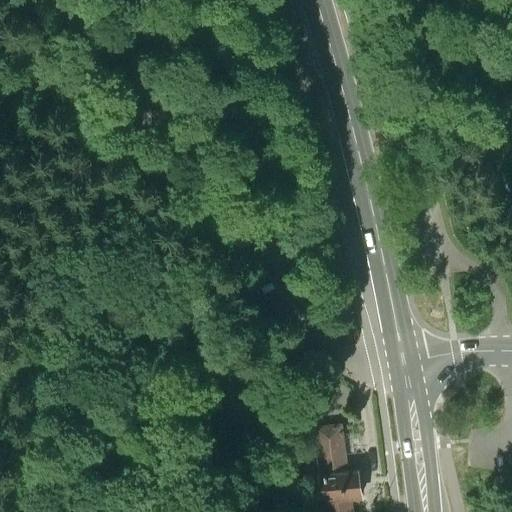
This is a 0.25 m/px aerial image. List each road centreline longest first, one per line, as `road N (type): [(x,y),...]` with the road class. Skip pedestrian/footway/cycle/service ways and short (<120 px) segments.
road 1 (unknown): [(233,511),(204,427),(196,308),(180,262),(76,82)]
road 2 (primary): [(403,363),(314,0)]
road 3 (track): [(238,195),(156,124),(76,82)]
road 4 (track): [(418,161),(426,0)]
road 5 (primary): [(424,511),(403,363)]
